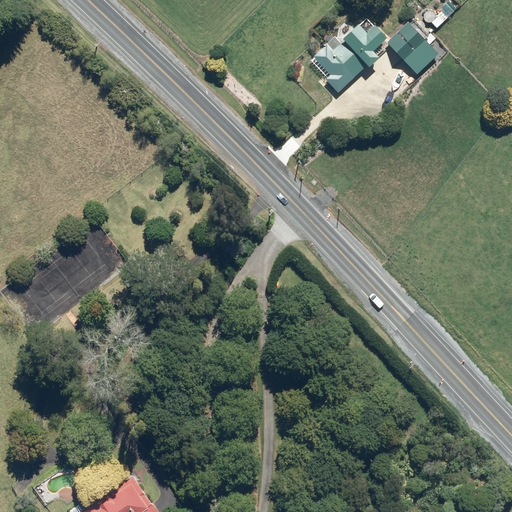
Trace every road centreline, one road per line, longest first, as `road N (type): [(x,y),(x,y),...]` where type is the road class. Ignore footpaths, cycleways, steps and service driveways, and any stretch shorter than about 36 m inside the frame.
road 1 (secondary): [(511,439),(290,197),(85,0)]
road 2 (track): [(257,511),(263,249),(268,225),(290,197)]
